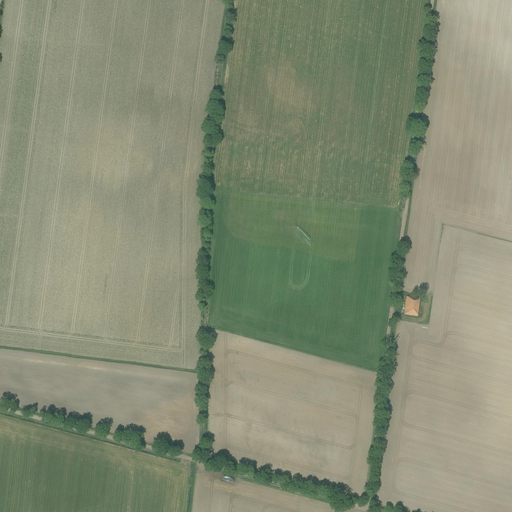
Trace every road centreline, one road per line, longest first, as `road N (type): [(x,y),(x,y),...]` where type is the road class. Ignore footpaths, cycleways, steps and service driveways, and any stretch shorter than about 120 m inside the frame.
road 1 (track): [(367,507),(431,0)]
road 2 (track): [(367,507),(0,407)]
